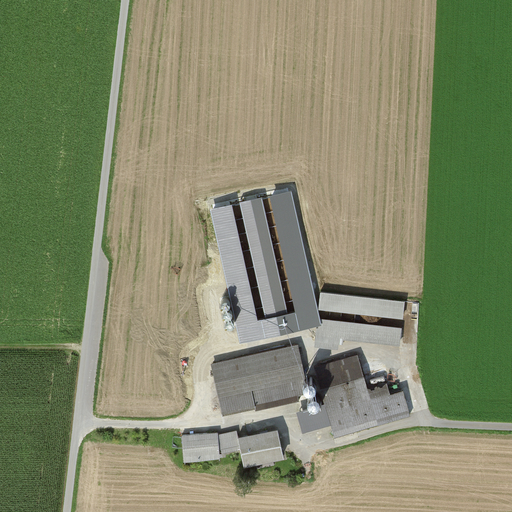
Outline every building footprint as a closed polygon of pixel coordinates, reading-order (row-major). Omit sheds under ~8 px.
[(406,302),(321,294),(317,338),(402,347),(406,302)] [(297,346),(212,365),(223,414),(308,394),(297,346)] [(359,357),(316,369),(335,437),(410,416),(403,390),(390,394),(388,385),(368,390),(359,357)] [(241,450),(244,466),(284,459),(278,429),(238,437),(241,450)] [(237,431),(219,436),(220,454),(241,450),(238,437),(237,431)] [(218,434),(183,437),(185,462),(221,458),(220,454),(219,436),(218,434)]
